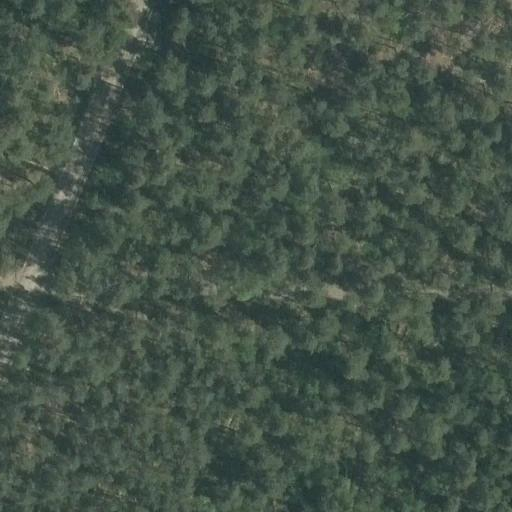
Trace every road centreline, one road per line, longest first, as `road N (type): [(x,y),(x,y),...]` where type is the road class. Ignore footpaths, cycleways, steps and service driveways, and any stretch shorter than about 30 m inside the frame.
road 1 (track): [(0,284),(511,296)]
road 2 (track): [(0,361),(146,0)]
